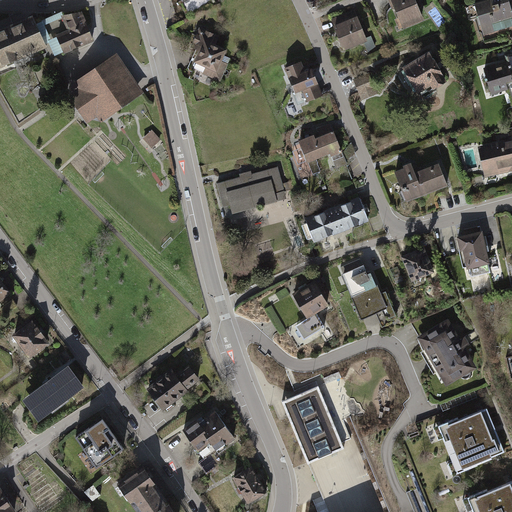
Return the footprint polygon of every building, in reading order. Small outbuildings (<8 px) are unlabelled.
[(416,0),(392,0),(387,2),(402,37),(427,26),(416,0)] [(488,0),(474,5),(485,38),(511,28),(511,8),(509,0),(488,0)] [(55,57),(63,53),(57,38),(51,40),(45,26),(62,19),(61,17),(64,17),(62,13),(37,24),(47,45),(49,44),(55,57)] [(68,31),(56,36),(57,38),(63,53),(64,56),(96,42),(82,13),(64,17),(61,17),(62,19),(68,31)] [(34,17),(0,32),(0,67),(48,47),(47,45),(37,24),(34,17)] [(358,17),(334,27),(346,52),(364,44),(369,54),(377,49),(372,37),(368,39),(358,17)] [(215,36),(200,29),(191,48),(200,52),(195,63),(207,68),(202,77),(220,86),(233,59),(226,56),(229,50),(212,42),(215,36)] [(432,51),(400,69),(420,104),(453,86),(432,51)] [(145,94),(118,54),(73,84),(77,90),(68,96),(87,124),(97,117),(101,123),(145,94)] [(302,62),(286,69),(296,94),(303,92),(308,104),(317,100),(312,88),(320,85),(313,68),(306,71),(302,62)] [(511,91),(511,81),(507,63),(483,69),(491,98),(511,91)] [(372,74),(356,80),(364,100),(380,93),(372,74)] [(152,130),(143,138),(153,149),(162,140),(152,130)] [(348,166),(334,131),(317,138),(324,157),(331,154),(337,170),(348,166)] [(324,157),(317,138),(316,135),(300,141),(308,163),(324,157)] [(511,140),(479,148),(486,179),(511,173),(511,140)] [(414,165),(395,172),(407,203),(449,187),(440,163),(416,171),(414,165)] [(279,168),(220,184),(229,216),(287,200),(279,168)] [(359,198),(305,218),(315,244),(369,223),(359,198)] [(484,232),(458,237),(462,252),(464,251),(471,281),(492,275),(490,265),(492,265),(484,232)] [(428,248),(404,257),(414,283),(437,275),(428,248)] [(369,263),(343,273),(351,292),(376,282),(369,263)] [(0,299),(10,292),(0,278),(0,299)] [(311,279),(290,292),(305,317),(326,304),(311,279)] [(376,282),(351,292),(361,322),(379,315),(383,326),(394,321),(376,282)] [(447,318),(414,335),(443,386),(475,368),(447,318)] [(48,340),(32,320),(14,334),(30,354),(48,340)] [(199,379),(189,362),(176,372),(172,366),(146,385),(162,408),(188,389),(187,388),(199,379)] [(84,385),(68,364),(23,397),(39,418),(84,385)] [(335,426),(319,385),(282,400),(308,462),(344,447),(342,442),(351,438),(344,422),(335,426)] [(219,410),(223,416),(228,412),(224,406),(219,410)] [(497,429),(487,406),(433,428),(453,478),(508,456),(497,429)] [(197,416),(182,425),(205,460),(236,435),(215,408),(199,419),(197,416)] [(76,435),(97,465),(123,447),(102,417),(76,435)] [(253,465),(232,477),(248,505),(269,493),(253,465)] [(156,484),(144,467),(118,484),(131,503),(134,501),(140,509),(160,496),(154,486),(156,484)] [(511,511),(511,480),(470,497),(476,511),(511,511)] [(0,511),(15,511),(1,489),(0,490),(0,511)] [(160,496),(140,509),(141,511),(174,511),(169,504),(166,505),(160,496)]
